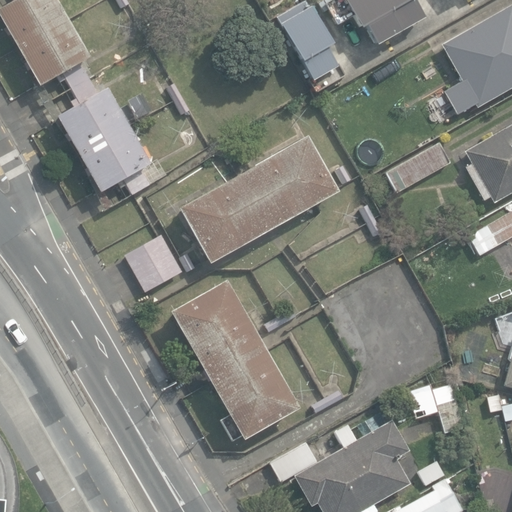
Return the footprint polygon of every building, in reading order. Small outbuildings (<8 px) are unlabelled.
[(83,59),(49,0),(7,0),(0,4),(0,32),(31,87),(58,72),(76,62),(83,59)] [(368,46),(418,17),(407,0),(336,0),(351,28),(356,25),(368,46)] [(326,45),(301,1),(272,18),(275,23),(273,24),(306,81),(304,82),(310,93),(339,76),(332,64),(330,65),(320,48),(326,45)] [(511,14),(507,6),(436,45),(457,82),(443,89),(442,88),(434,93),(435,94),(424,100),(433,116),(448,107),(453,115),(470,105),(472,108),(511,85),(511,14)] [(66,102),(69,105),(93,91),(76,62),(58,72),(72,98),(66,102)] [(143,164),(99,88),(93,91),(69,105),(49,117),(92,193),(118,178),(143,164)] [(149,111),(139,92),(125,101),(135,119),(149,111)] [(511,121),(459,151),(466,164),(460,168),(479,201),(486,198),(488,203),(511,190),(511,121)] [(330,192),(298,135),(169,208),(201,264),(330,192)] [(447,162),(435,141),(380,172),(392,193),(447,162)] [(143,164),(118,178),(127,194),(163,174),(156,162),(155,163),(153,159),(143,164)] [(511,234),(511,208),(464,236),(476,255),(511,234)] [(158,234),(120,255),(141,292),(179,271),(158,234)] [(292,408),(218,280),(161,312),(220,416),(213,419),(226,441),(233,437),(234,440),(292,408)] [(511,334),(498,385),(511,389),(511,334)] [(428,383),(404,390),(412,420),(434,414),(440,433),(460,428),(447,384),(429,389),(428,383)] [(313,461),(288,476),(306,507),(312,503),(316,511),(371,511),(374,511),(369,504),(406,483),(391,459),(405,452),(386,420),(377,425),(371,415),(347,429),(343,422),(329,430),(338,447),(313,461)] [(265,462),(277,482),(288,476),(313,461),(301,441),(265,462)] [(442,474),(434,460),(414,471),(422,486),(442,474)] [(510,494),(505,511),(511,511),(511,477),(504,475),(500,492),(510,494)] [(388,511),(455,511),(460,510),(441,479),(428,486),(431,490),(388,511)]
